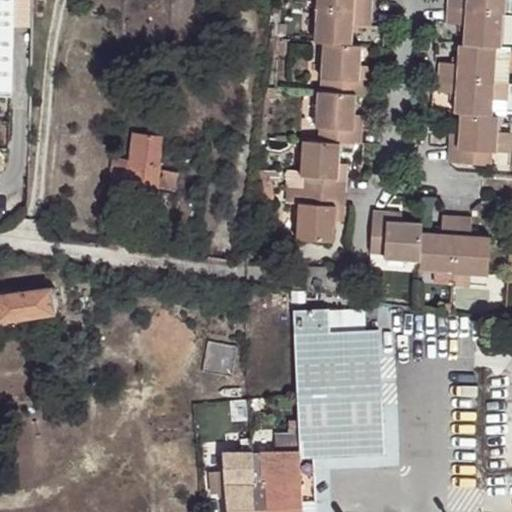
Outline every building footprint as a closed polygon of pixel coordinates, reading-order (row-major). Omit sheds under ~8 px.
[(0,0),(0,92),(8,92),(12,0),(0,0)] [(320,0),(320,10),(375,13),(375,0),(320,0)] [(511,0),(451,0),(451,6),(507,10),(511,10),(511,0)] [(507,10),(451,6),(450,21),(469,22),(467,41),(501,44),(505,43),(507,10)] [(319,43),(325,44),(355,46),(357,26),(373,28),(375,13),(320,10),(319,43)] [(292,42),(281,41),(280,55),(290,57),(292,42)] [(511,44),(505,43),(501,44),(467,41),(464,41),(462,59),(445,59),(444,75),(498,79),(509,79),(511,44)] [(327,79),(327,91),(358,94),(369,94),(370,83),(361,82),(362,66),(363,47),(355,46),(325,44),(323,79),(327,79)] [(361,82),(370,83),(371,67),(362,66),(361,82)] [(511,79),(509,79),(498,79),(444,75),(444,91),(460,92),(459,110),(465,111),(496,112),(503,113),(508,113),(511,79)] [(323,127),(321,141),(342,143),(363,144),(365,130),(356,130),(357,116),(358,94),(327,91),(323,90),(319,126),(323,127)] [(502,131),(503,113),(496,112),(465,111),(464,132),(463,147),(453,147),(453,159),(495,162),(496,148),(500,148),(502,131)] [(366,117),(357,116),(356,130),(365,130),(366,117)] [(511,131),(502,131),(500,148),(511,148),(511,131)] [(463,147),(464,132),(455,132),(453,147),(463,147)] [(134,159),(160,162),(160,160),(161,136),(135,133),(131,160),(134,161),(134,159)] [(305,141),(302,176),(302,178),(305,177),(304,190),(338,192),(348,193),(349,180),(339,178),(340,163),(342,143),(321,141),(305,141)] [(141,189),(158,190),(158,188),(160,169),(160,162),(134,159),(134,161),(131,160),(114,158),(110,184),(141,189)] [(160,169),(170,171),(171,161),(160,160),(160,162),(160,169)] [(339,178),(349,180),(351,165),(340,163),(339,178)] [(160,169),(158,188),(175,191),(179,172),(170,171),(160,169)] [(302,178),(302,176),(290,175),(290,189),(304,190),(305,177),(302,178)] [(273,187),(261,187),(261,200),(272,201),(273,187)] [(302,204),(304,190),(290,189),(289,202),(300,203),(302,204)] [(338,192),(304,190),(302,204),(300,203),(298,239),(334,241),(336,220),(337,207),(338,192)] [(348,193),(338,192),(337,207),(347,207),(348,193)] [(337,207),(336,220),(346,221),(347,207),(337,207)] [(456,271),(474,272),(491,273),(494,235),(474,232),(475,216),(445,213),(444,231),(424,229),(425,221),(403,219),(389,218),(389,211),(374,210),(372,252),(385,253),(384,256),(422,259),(422,266),(438,267),(456,268),(456,271)] [(389,218),(403,219),(404,212),(389,211),(389,218)] [(472,285),(474,272),(456,271),(456,268),(438,267),(437,282),(472,285)] [(0,320),(52,314),(49,290),(0,295),(0,320)] [(301,511),(319,511),(317,455),(388,452),(383,325),(332,326),(331,305),(295,305),(297,434),(298,450),(301,511)] [(203,370),(231,372),(234,346),(206,343),(203,370)] [(511,349),(496,349),(494,419),(511,419),(511,349)] [(265,421),(262,406),(250,407),(252,422),(265,421)] [(275,451),(298,450),(297,434),(274,436),(275,451)] [(301,511),(298,450),(275,451),(258,453),(259,485),(253,486),(225,489),(226,502),(226,511),(301,511)] [(259,485),(258,453),(250,454),(253,486),(259,485)] [(253,486),(250,454),(223,456),(225,474),(225,489),(253,486)] [(212,503),(226,502),(225,489),(225,474),(211,475),(212,503)]
